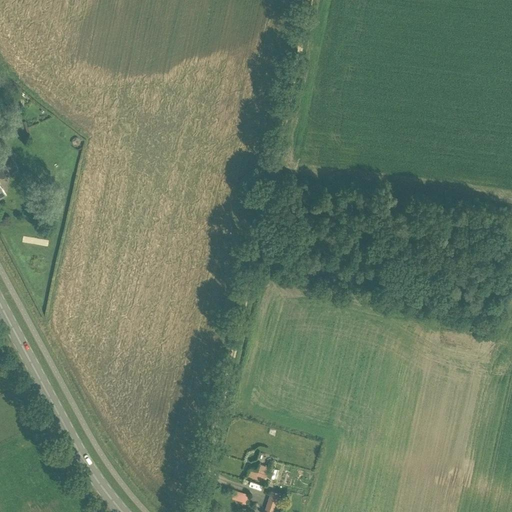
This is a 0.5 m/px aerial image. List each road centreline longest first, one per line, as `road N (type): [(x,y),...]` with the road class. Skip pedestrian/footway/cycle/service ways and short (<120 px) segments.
road 1 (track): [(309,0),(196,511)]
road 2 (secondary): [(121,511),(69,437),(0,304)]
